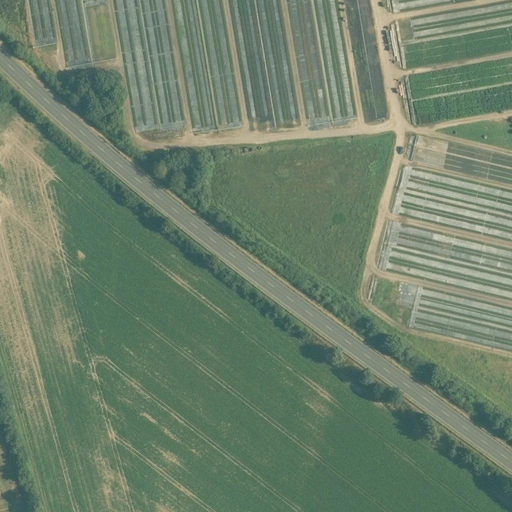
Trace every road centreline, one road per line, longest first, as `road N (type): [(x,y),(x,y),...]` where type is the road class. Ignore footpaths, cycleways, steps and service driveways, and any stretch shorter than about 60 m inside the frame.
road 1 (primary): [(0,58),(175,212),(511,465)]
road 2 (track): [(122,0),(122,115),(135,147),(159,156),(400,144)]
road 3 (track): [(378,0),(400,144),(351,300)]
road 4 (track): [(46,511),(0,318)]
